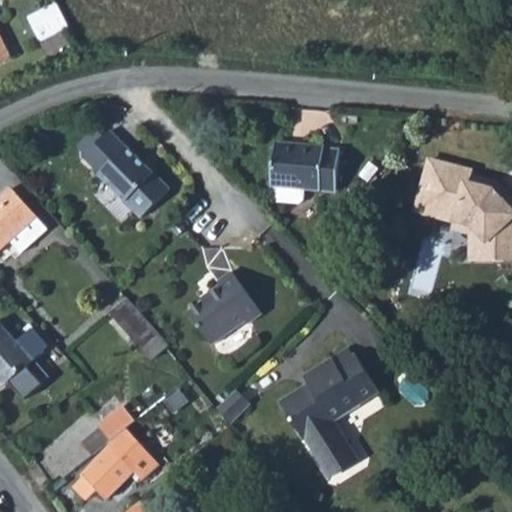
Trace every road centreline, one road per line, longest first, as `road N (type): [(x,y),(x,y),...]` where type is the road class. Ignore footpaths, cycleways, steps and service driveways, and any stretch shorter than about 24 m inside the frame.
road 1 (unclassified): [(0,122),(79,86),(199,75),(511,109)]
road 2 (unknown): [(118,78),(255,226)]
